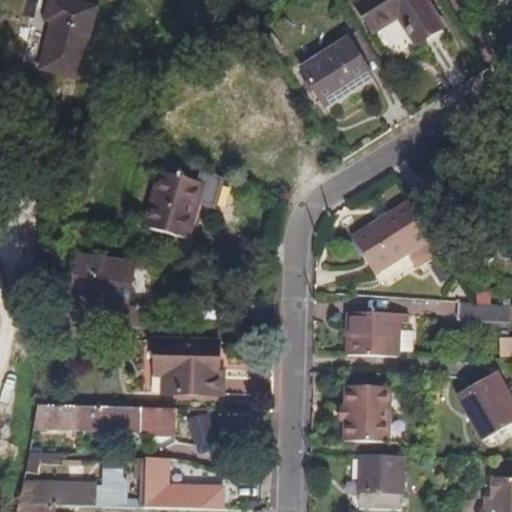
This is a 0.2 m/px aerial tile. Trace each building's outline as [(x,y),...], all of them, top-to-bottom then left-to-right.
[(434,45),(405,0),(384,0),(348,23),(365,49),(391,32),(409,61),(434,45)] [(504,0),(463,0),(475,18),(504,0)] [(84,86),(99,15),(46,4),(31,75),(84,86)] [(366,95),(341,56),(294,86),(319,125),(366,95)] [(267,139),(238,91),(179,128),(209,175),(267,139)] [(201,223),(208,195),(193,189),(191,199),(145,188),(132,244),(177,255),(186,220),(201,223)] [(410,284),(435,268),(403,218),(346,255),(370,291),(401,270),(410,284)] [(115,319),(122,281),(73,272),(73,277),(69,276),(64,308),(53,306),(46,342),(64,343),(66,334),(81,337),(84,325),(106,329),(121,332),(118,344),(155,345),(155,325),(121,325),(122,321),(115,319)] [(122,321),(129,282),(122,281),(115,319),(122,321)] [(508,336),(509,320),(468,319),(457,318),(456,333),(508,336)] [(382,369),(383,337),(392,337),(392,328),(332,325),(330,368),(382,369)] [(118,344),(121,332),(106,329),(104,344),(118,344)] [(80,343),(81,337),(66,334),(64,343),(80,343)] [(511,356),(511,337),(502,337),(501,356),(511,356)] [(209,391),(209,358),(137,357),(136,390),(144,391),(144,410),(213,411),(214,391),(209,391)] [(511,433),(511,427),(490,387),(451,409),(476,454),(511,433)] [(382,454),(384,400),(340,398),(339,421),(343,421),(343,431),(339,431),(338,453),(382,454)] [(252,415),(195,413),(193,452),(250,455),(252,415)] [(146,442),(146,420),(29,417),(26,439),(146,442)] [(167,448),(167,421),(146,420),(146,442),(146,447),(167,448)] [(343,431),(343,421),(339,421),(335,421),(334,431),(339,431),(343,431)] [(387,511),(388,468),(345,467),(344,511),(387,511)] [(212,511),(213,503),(156,501),(157,474),(135,473),(134,511),(212,511)] [(511,511),(511,492),(501,492),(500,510),(498,510),(497,511),(511,511)] [(89,511),(90,500),(16,497),(13,511),(89,511)] [(100,511),(101,500),(90,500),(89,511),(100,511)]
